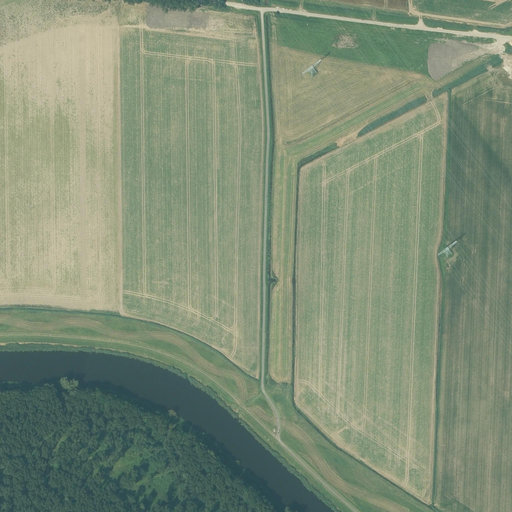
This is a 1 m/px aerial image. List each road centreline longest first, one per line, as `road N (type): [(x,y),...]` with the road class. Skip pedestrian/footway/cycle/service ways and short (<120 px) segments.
road 1 (tertiary): [(511,54),(118,9),(56,14),(0,31)]
road 2 (unclassified): [(511,40),(192,0)]
road 3 (track): [(278,438),(215,380),(158,350),(0,334)]
road 4 (track): [(0,42),(62,22),(118,17),(262,33)]
road 5 (unclassified): [(262,33),(511,67)]
